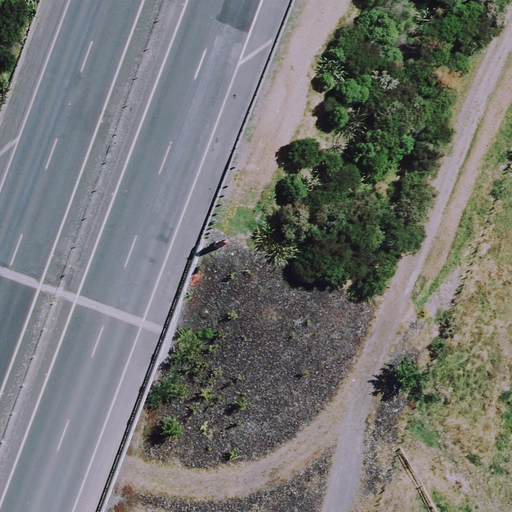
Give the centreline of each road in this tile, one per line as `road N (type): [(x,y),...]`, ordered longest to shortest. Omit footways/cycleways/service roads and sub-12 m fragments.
road 1 (motorway): [(224,0),(34,511)]
road 2 (motorway): [(0,285),(104,0)]
